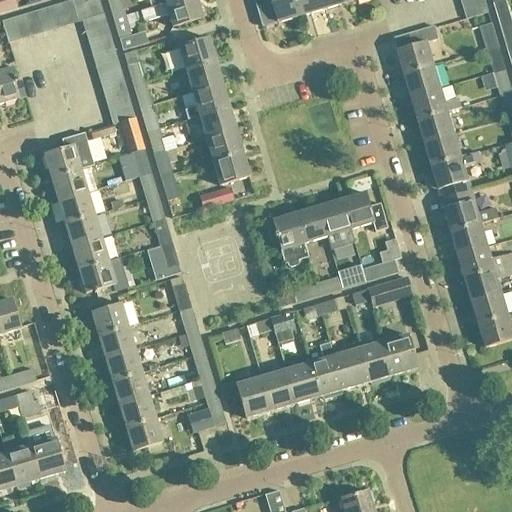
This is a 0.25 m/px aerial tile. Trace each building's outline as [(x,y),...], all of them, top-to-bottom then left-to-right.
[(3,0),(0,1),(0,15),(18,10),(15,0),(3,0)] [(82,21),(103,15),(98,0),(95,0),(85,3),(84,0),(76,0),(71,2),(78,23),(82,21)] [(107,0),(113,19),(126,16),(121,0),(107,0)] [(126,16),(113,19),(120,40),(119,40),(123,52),(148,44),(144,32),(132,36),(130,29),(135,28),(134,22),(141,20),(142,22),(168,15),(172,28),(202,19),(196,0),(178,0),(150,8),(139,12),(126,16)] [(147,0),(150,8),(178,0),(147,0)] [(303,17),(298,0),(255,0),(264,28),(279,23),(279,24),(303,17)] [(298,0),(303,17),(327,10),(323,0),(298,0)] [(323,0),(327,10),(350,3),(349,0),(323,0)] [(486,2),(484,0),(461,0),(464,8),(486,2)] [(511,23),(511,19),(506,0),(505,0),(493,4),(500,27),(511,23)] [(78,23),(71,2),(60,5),(66,26),(78,23)] [(486,2),(464,8),(468,20),(489,13),(486,2)] [(60,5),(48,9),(55,30),(66,26),(60,5)] [(48,9),(37,12),(43,33),(55,30),(48,9)] [(43,33),(37,12),(25,15),(32,37),(43,33)] [(32,37),(25,15),(14,19),(20,40),(32,37)] [(107,26),(103,15),(82,21),(86,33),(107,26)] [(20,40),(14,19),(2,22),(9,43),(20,40)] [(511,23),(500,27),(507,50),(511,48),(511,23)] [(487,51),(500,48),(492,24),(480,28),(487,51)] [(110,38),(107,26),(86,33),(89,44),(110,38)] [(405,75),(435,66),(428,43),(439,40),(436,27),(410,35),(414,47),(398,52),(405,75)] [(110,38),(89,44),(93,56),(114,49),(110,38)] [(184,70),(214,61),(207,39),(177,47),(184,70)] [(163,49),(168,71),(177,69),(172,46),(163,49)] [(506,70),(500,48),(487,51),(494,74),(506,70)] [(114,49),(93,56),(96,67),(117,61),(114,49)] [(137,51),(124,55),(128,67),(139,63),(140,63),(137,51)] [(121,72),(117,61),(96,67),(100,79),(121,72)] [(214,61),(184,70),(191,94),(221,85),(214,61)] [(139,63),(128,67),(133,85),(145,82),(139,63)] [(435,66),(405,75),(412,98),(442,89),(435,66)] [(9,69),(0,72),(0,105),(19,100),(25,98),(20,82),(14,84),(9,69)] [(511,89),(506,70),(494,74),(501,97),(511,93),(511,89)] [(124,84),(121,72),(100,79),(103,90),(124,84)] [(152,105),(145,82),(133,85),(140,109),(152,105)] [(128,96),(124,84),(103,90),(106,102),(128,96)] [(191,94),(195,108),(185,111),(188,121),(198,117),(228,108),(221,85),(191,94)] [(442,89),(412,98),(419,121),(449,112),(442,89)] [(511,93),(501,97),(508,120),(511,118),(511,93)] [(128,96),(106,102),(110,114),(131,107),(128,96)] [(152,105),(140,109),(147,132),(159,128),(152,105)] [(131,107),(110,114),(113,125),(123,122),(135,118),(131,107)] [(235,132),(228,108),(198,117),(205,140),(235,132)] [(449,112),(419,121),(425,144),(455,135),(449,112)] [(135,118),(123,122),(132,153),(144,150),(135,118)] [(113,126),(90,133),(92,141),(116,134),(113,126)] [(166,151),(159,128),(147,132),(154,155),(166,151)] [(235,132),(205,140),(212,163),(242,155),(235,132)] [(51,178),(80,169),(94,165),(84,134),(62,140),(65,149),(44,155),(51,178)] [(462,158),(455,135),(425,144),(432,167),(462,158)] [(151,173),(144,150),(132,153),(139,177),(151,173)] [(166,151),(154,155),(161,178),(173,174),(170,164),(177,162),(174,150),(167,152),(166,151)] [(432,167),(435,176),(432,177),(430,180),(432,188),(435,189),(439,188),(439,191),(469,182),(465,169),(484,163),(481,153),(462,158),(432,167)] [(242,155),(212,163),(219,187),(249,178),(242,155)] [(80,169),(51,178),(58,201),(87,192),(80,169)] [(151,173),(139,177),(146,199),(158,196),(151,173)] [(173,174),(161,178),(168,202),(181,198),(173,174)] [(87,192),(58,201),(65,224),(94,215),(87,192)] [(364,194),(341,201),(350,231),(373,224),(376,232),(387,229),(380,204),(368,208),(364,194)] [(166,219),(158,196),(146,199),(153,222),(166,219)] [(350,231),(341,201),(318,208),(327,238),(350,231)] [(496,208),(479,214),(475,201),(445,210),(452,234),(482,225),(500,219),(496,208)] [(318,208),(295,215),(304,245),(327,238),(318,208)] [(101,238),(94,215),(65,224),(72,247),(90,242),(101,238)] [(304,245),(295,215),(271,222),(285,266),(288,265),(289,268),(291,269),(298,267),(300,265),(299,262),(308,259),(304,245)] [(166,219),(153,222),(160,245),(172,242),(166,219)] [(482,225),(452,234),(458,256),(488,247),(482,225)] [(90,242),(72,247),(79,269),(108,260),(101,238),(90,242)] [(160,245),(161,247),(147,252),(155,281),(182,272),(172,242),(160,245)] [(488,247),(458,256),(465,280),(511,266),(511,254),(492,260),(488,247)] [(108,260),(79,269),(86,294),(96,291),(115,285),(108,260)] [(394,261),(361,271),(365,283),(397,274),(394,261)] [(511,266),(465,280),(472,303),(502,294),(498,281),(511,276),(511,266)] [(173,288),(186,284),(183,278),(171,281),(173,288)] [(338,278),(316,285),(319,296),(342,290),(338,278)] [(382,286),(367,290),(370,301),(372,306),(411,294),(406,279),(382,286)] [(193,309),(186,284),(173,288),(180,312),(193,309)] [(319,296),(316,285),(280,295),(284,307),(319,296)] [(367,290),(352,295),(355,305),(370,301),(367,290)] [(502,294),(472,303),(478,325),(508,316),(502,294)] [(342,298),(319,305),(322,317),(345,309),(342,298)] [(0,303),(0,335),(21,329),(12,300),(0,303)] [(99,338),(128,328),(121,305),(91,313),(99,338)] [(322,317),(319,305),(304,309),(307,321),(322,317)] [(193,309),(180,312),(187,336),(200,332),(193,309)] [(270,319),(274,331),(289,326),(286,315),(270,319)] [(511,328),(508,316),(478,325),(485,349),(511,340),(511,328)] [(274,331),(270,319),(255,324),(259,336),(274,331)] [(128,328),(99,338),(105,360),(135,351),(128,328)] [(238,329),(223,334),(226,345),(241,341),(238,329)] [(200,332),(187,336),(194,358),(207,355),(200,332)] [(382,342),(391,376),(416,369),(406,335),(382,342)] [(391,376),(382,342),(358,349),(368,383),(369,383),(373,387),(382,384),(383,379),(391,376)] [(310,363),(320,397),(321,397),(325,401),(334,398),(335,393),(343,390),(333,356),(329,343),(318,347),(322,359),(310,363)] [(368,383),(358,349),(333,356),(343,390),(368,383)] [(142,374),(135,351),(105,360),(112,383),(142,374)] [(214,378),(207,355),(194,358),(201,381),(214,378)] [(310,363),(285,370),(295,404),(320,397),(310,363)] [(10,377),(14,389),(37,382),(39,382),(35,369),(10,377)] [(285,370),(261,377),(271,412),(295,404),(285,370)] [(142,374),(112,383),(119,406),(149,397),(142,374)] [(0,393),(14,389),(10,377),(0,379),(0,393)] [(271,412),(261,377),(236,385),(246,419),(271,412)] [(214,378),(201,381),(206,398),(208,404),(221,401),(214,378)] [(190,390),(183,393),(187,405),(206,398),(201,381),(189,384),(188,385),(190,390)] [(33,402),(30,392),(16,396),(22,418),(40,412),(37,401),(35,402),(33,402)] [(16,396),(0,401),(0,413),(5,412),(18,408),(21,418),(22,418),(16,396)] [(149,397),(119,406),(126,429),(156,420),(149,397)] [(221,401),(208,404),(209,409),(215,427),(228,423),(221,401)] [(207,410),(189,416),(186,417),(193,435),(215,427),(209,409),(207,410)] [(163,443),(156,420),(126,429),(133,452),(163,443)] [(30,448),(40,480),(65,472),(55,438),(30,446),(30,448)] [(30,448),(30,446),(6,453),(16,487),(40,480),(30,448)] [(6,453),(0,454),(0,491),(16,487),(6,453)] [(286,511),(280,491),(265,496),(270,511),(286,511)] [(340,500),(343,511),(372,511),(366,492),(340,500)]
